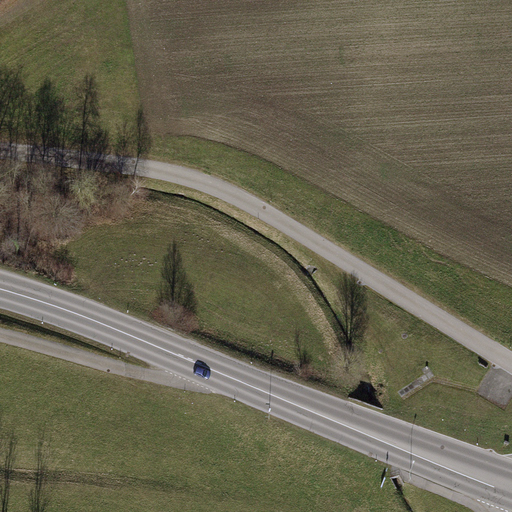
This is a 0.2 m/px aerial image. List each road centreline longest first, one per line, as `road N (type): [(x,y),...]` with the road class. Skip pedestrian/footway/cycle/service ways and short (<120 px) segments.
road 1 (unclassified): [(511,363),(314,240),(171,172),(0,149)]
road 2 (tertiary): [(511,485),(0,288)]
road 3 (track): [(0,335),(172,379),(188,357)]
